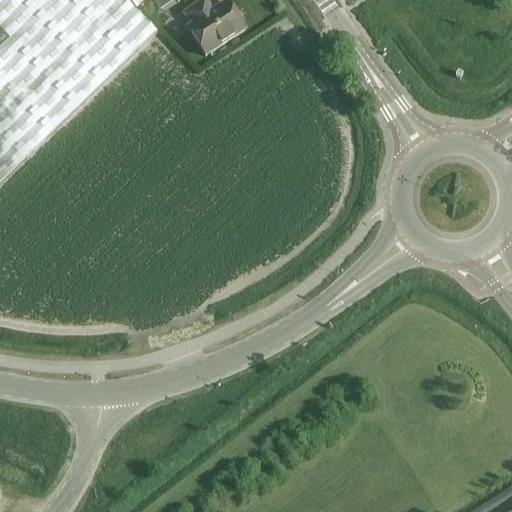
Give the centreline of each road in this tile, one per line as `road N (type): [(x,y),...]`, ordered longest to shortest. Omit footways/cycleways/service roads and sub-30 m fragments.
road 1 (tertiary): [(99,395),(198,377),(254,354),(319,310)]
road 2 (tertiary): [(60,511),(90,463),(99,395)]
road 3 (tertiary): [(319,310),(420,244)]
road 4 (tertiary): [(405,226),(319,310)]
